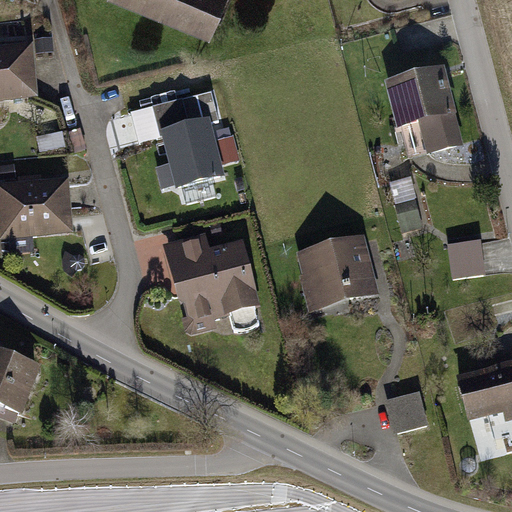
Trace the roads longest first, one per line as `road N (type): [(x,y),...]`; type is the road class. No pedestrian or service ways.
road 1 (secondary): [(0,298),(179,397),(422,511)]
road 2 (residential): [(511,190),(461,0)]
